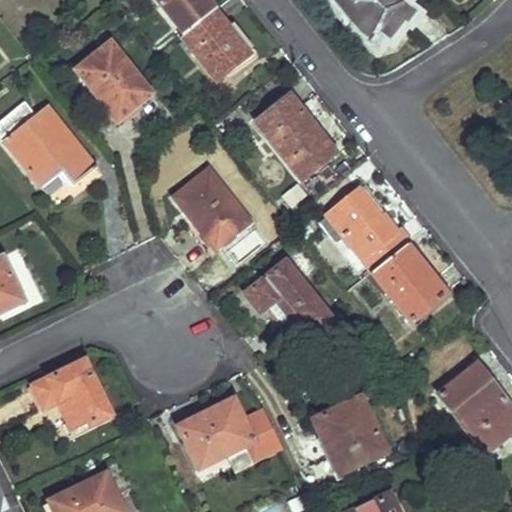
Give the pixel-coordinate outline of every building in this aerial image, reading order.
[(205,0),(156,0),(185,35),(215,11),(205,0)] [(407,28),(413,20),(419,12),(411,6),(414,0),(325,0),(351,32),(366,44),(373,35),(388,46),(403,27),(407,28)] [(215,11),(185,35),(180,39),(216,84),(252,56),(215,11)] [(124,115),(151,92),(110,43),(75,71),(110,113),(117,107),(124,115)] [(334,154),(288,97),(254,124),(301,182),(334,154)] [(94,167),(46,108),(33,118),(22,103),(0,120),(0,141),(38,188),(59,172),(71,186),(94,167)] [(110,113),(116,121),(124,115),(117,107),(110,113)] [(248,223),(207,172),(172,199),(213,251),(248,223)] [(409,241),(398,228),(396,230),(384,216),(380,220),(357,191),(324,217),(369,274),(405,244),(409,241)] [(430,275),(405,244),(369,274),(409,324),(442,298),(425,278),(430,275)] [(0,302),(19,294),(1,255),(0,256),(0,302)] [(298,346),(314,333),(319,329),(331,320),(284,262),(243,294),(260,315),(268,308),(298,346)] [(442,298),(446,295),(430,275),(425,278),(442,298)] [(0,313),(23,302),(19,294),(0,302),(0,313)] [(326,339),(338,329),(331,320),(319,329),(326,339)] [(314,333),(298,346),(305,355),(322,341),(314,333)] [(71,435),(109,416),(83,362),(30,387),(41,411),(56,403),(71,435)] [(511,432),(511,407),(477,364),(437,396),(485,454),(511,432)] [(386,453),(359,399),(312,423),(338,476),(386,453)] [(243,422),(233,401),(178,428),(202,478),(229,465),(225,456),(247,445),(254,460),(281,446),(264,411),(243,422)] [(232,470),(229,465),(202,478),(205,483),(232,470)] [(122,511),(105,475),(48,502),(52,511),(122,511)] [(395,511),(387,495),(354,511),(395,511)]
